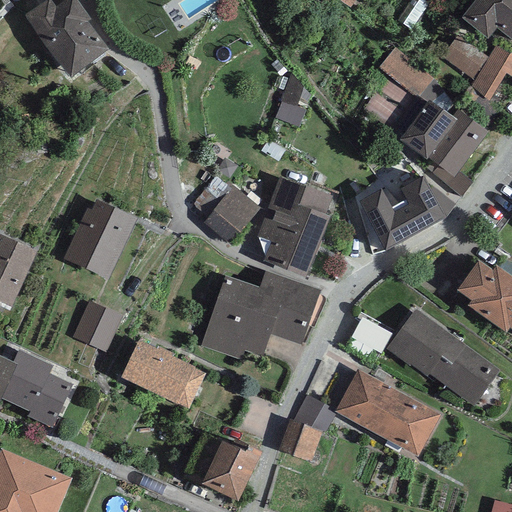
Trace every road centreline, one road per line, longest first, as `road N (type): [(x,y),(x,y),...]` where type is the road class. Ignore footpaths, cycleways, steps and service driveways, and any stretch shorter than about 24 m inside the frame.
road 1 (residential): [(345,296),(257,266),(182,215),(152,83),(106,39),(83,0)]
road 2 (residential): [(345,296),(295,389),(250,511)]
road 3 (residential): [(511,157),(444,231),(345,296)]
